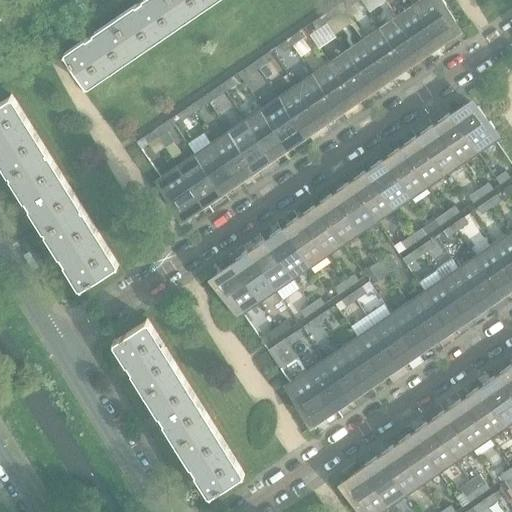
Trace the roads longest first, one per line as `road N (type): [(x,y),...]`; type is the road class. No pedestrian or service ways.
road 1 (residential): [(57,347),(511,36)]
road 2 (residential): [(511,335),(246,511)]
road 3 (residential): [(160,511),(57,347)]
